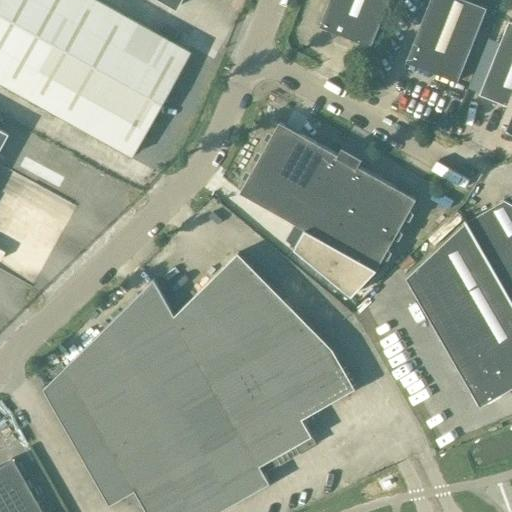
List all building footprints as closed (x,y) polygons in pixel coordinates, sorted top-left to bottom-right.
[(0,0),(0,84),(129,157),(188,52),(95,0),(0,0)] [(156,0),(173,9),(177,0),(156,0)] [(329,0),(319,26),(371,47),(389,0),(329,0)] [(429,0),(406,61),(458,82),(487,8),(467,0),(429,0)] [(511,92),(511,22),(508,21),(478,95),(506,107),(511,92)] [(473,72),(478,74),(488,42),(484,40),(473,72)] [(511,92),(506,107),(497,129),(511,134),(511,92)] [(295,248),(352,294),(376,269),(416,199),(279,122),(239,192),(305,229),(295,248)] [(466,219),(465,220),(511,302),(511,204),(504,200),(467,221),(466,219)] [(405,278),(480,407),(511,388),(511,302),(465,220),(463,221),(465,223),(405,278)] [(135,492),(146,511),(217,511),(269,483),(260,465),(312,436),(302,418),(355,388),(332,348),(238,252),(174,315),(154,279),(65,367),(135,492)] [(135,492),(65,367),(41,391),(107,506),(135,492)] [(40,511),(11,459),(0,465),(0,511),(40,511)]
